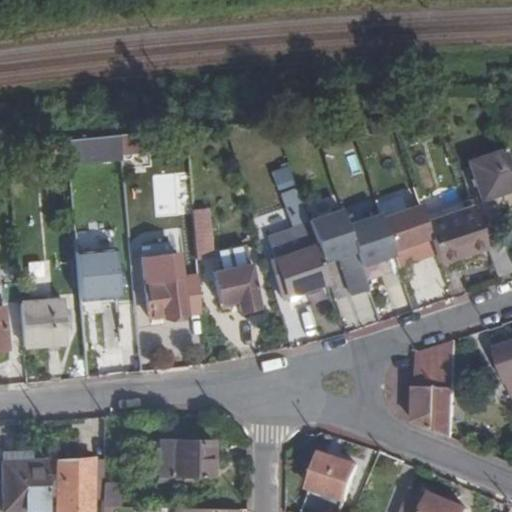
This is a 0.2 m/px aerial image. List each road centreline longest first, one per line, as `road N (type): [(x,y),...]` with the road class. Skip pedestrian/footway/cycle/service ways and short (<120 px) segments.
road 1 (residential): [(269,383),(0,405)]
road 2 (residential): [(511,304),(361,355)]
road 3 (residential): [(372,418),(511,480)]
road 4 (residential): [(266,511),(269,383)]
